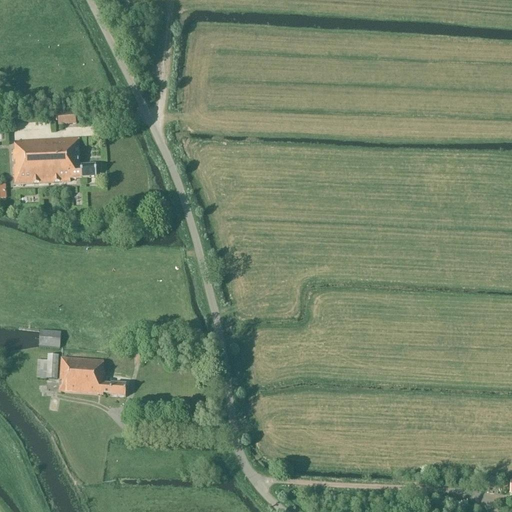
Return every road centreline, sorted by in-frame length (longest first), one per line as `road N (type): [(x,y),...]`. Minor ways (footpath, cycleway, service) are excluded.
road 1 (unclassified): [(283,511),(235,442),(191,221),(90,0)]
road 2 (track): [(258,484),(475,493),(494,511)]
